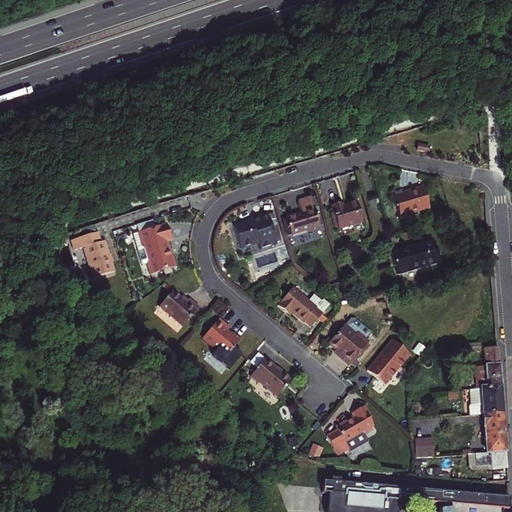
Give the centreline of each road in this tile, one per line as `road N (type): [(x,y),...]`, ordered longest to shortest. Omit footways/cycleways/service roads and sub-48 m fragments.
road 1 (residential): [(511,357),(494,179),(370,156),(230,198),(203,235),(216,283),(329,381)]
road 2 (motorway): [(0,90),(272,0)]
road 3 (motorway): [(153,0),(0,51)]
